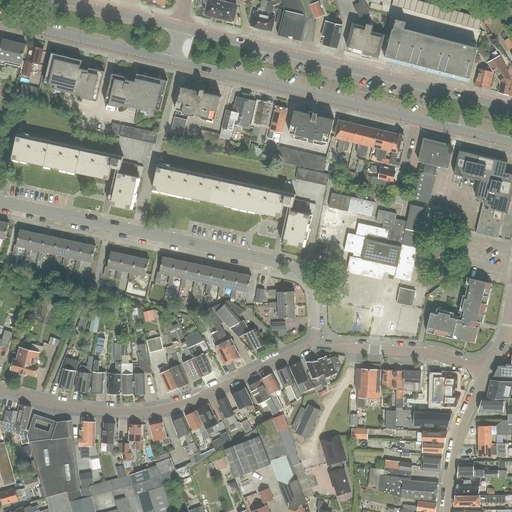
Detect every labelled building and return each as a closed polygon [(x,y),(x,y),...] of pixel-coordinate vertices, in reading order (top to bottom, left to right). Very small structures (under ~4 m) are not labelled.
[(216,0),(203,0),(203,3),(208,4),(205,13),(207,16),(212,17),(216,0)] [(218,0),(216,0),(212,17),(222,20),(226,3),(218,1),(218,0)] [(234,21),(237,8),(236,6),(229,4),(229,0),(227,0),(226,3),(222,20),(231,22),(234,21)] [(261,30),(268,2),(262,0),(259,13),(254,12),(251,27),(261,30)] [(280,3),(280,0),(270,0),(271,3),(268,2),(261,30),(271,32),(274,20),(274,17),(270,16),(272,9),(274,9),(273,5),(280,3)] [(281,0),(284,10),(278,36),(303,42),(308,23),(300,0),(281,0)] [(307,0),(315,20),(324,16),(319,3),(317,4),(315,0),(307,0)] [(368,0),(368,1),(371,2),(370,8),(381,11),(383,5),(380,4),(381,0),(368,0)] [(482,19),(415,0),(393,0),(392,6),(478,30),(482,19)] [(360,3),(353,7),(360,18),(371,12),(370,11),(364,1),(360,3)] [(406,22),(396,20),(394,29),(393,29),(385,60),(470,82),(478,48),(405,29),(406,22)] [(340,37),(342,26),(326,22),(322,37),(324,38),(323,45),(338,49),(341,37),(340,37)] [(379,59),(385,35),(372,32),(374,26),(367,25),(367,28),(353,24),(347,47),(363,51),(362,54),(379,59)] [(0,62),(21,67),(26,45),(3,39),(0,51),(0,62)] [(40,65),(44,49),(31,46),(28,61),(26,61),(23,74),(30,76),(33,63),(40,65)] [(97,102),(105,72),(89,68),(90,67),(81,65),(82,60),(52,53),(45,82),(55,85),(54,88),(82,96),(81,98),(97,102)] [(489,53),(483,56),(486,62),(492,59),(489,53)] [(509,95),(511,83),(508,82),(509,78),(504,77),(504,76),(508,72),(500,57),(487,63),(492,70),(492,71),(493,72),(502,83),(499,92),(509,95)] [(489,90),(494,73),(479,69),(474,86),(489,90)] [(112,74),(105,104),(121,107),(121,105),(149,112),(150,108),(161,111),(168,81),(138,74),(136,78),(128,77),(112,74)] [(22,84),(19,95),(31,98),(34,87),(22,84)] [(216,119),(221,96),(205,92),(205,90),(201,89),(201,92),(182,87),(178,101),(177,101),(175,110),(216,119)] [(251,125),(249,124),(255,102),(238,98),(235,107),(233,106),(232,112),(227,111),(221,135),(226,136),(227,135),(231,133),(234,124),(245,126),(244,129),(250,130),(251,125)] [(267,126),(271,106),(260,103),(252,135),(258,136),(261,125),(267,126)] [(283,133),(288,109),(276,107),(269,139),(273,140),(275,132),(283,133)] [(329,142),(334,120),(318,116),(318,113),(314,112),(314,115),(295,110),(290,133),(329,142)] [(182,138),(187,120),(175,117),(170,135),(182,138)] [(342,152),(349,123),(340,121),(335,137),(340,139),(338,148),(340,149),(340,151),(342,152)] [(119,136),(121,124),(113,123),(111,134),(119,136)] [(354,142),(359,125),(349,123),(342,152),(344,152),(345,150),(347,151),(350,141),(354,142)] [(126,137),(128,126),(122,125),(120,136),(126,137)] [(361,156),(368,128),(359,125),(354,142),(359,143),(356,153),(359,153),(359,156),(361,156)] [(373,147),(377,130),(368,128),(361,156),(363,157),(364,155),(366,155),(369,145),(373,147)] [(199,143),(217,147),(220,135),(202,130),(199,143)] [(380,161),(387,132),(377,130),(373,147),(378,148),(375,157),(378,158),(377,160),(380,161)] [(392,151),(396,134),(387,132),(380,161),(382,161),(382,159),(385,160),(387,150),(392,151)] [(18,133),(13,159),(21,160),(21,157),(29,159),(29,162),(44,166),(52,167),(53,164),(61,166),(60,169),(82,174),(84,174),(85,171),(93,173),(92,176),(109,180),(112,167),(116,168),(119,169),(113,197),(112,200),(111,205),(131,209),(133,202),(135,192),(138,177),(136,176),(131,175),(126,174),(120,173),(123,162),(124,156),(18,133)] [(400,153),(404,136),(396,134),(392,151),(393,151),(390,163),(392,164),(393,162),(395,162),(398,152),(400,153)] [(451,146),(426,140),(420,162),(421,162),(412,200),(429,204),(438,166),(446,168),(451,146)] [(262,150),(251,146),(249,152),(260,156),(262,150)] [(326,164),(328,158),(280,146),(278,156),(276,161),(324,172),(326,164)] [(241,147),(240,154),(247,155),(248,148),(241,147)] [(475,233),(498,239),(504,213),(508,214),(511,196),(511,174),(505,173),(508,160),(460,149),(454,174),(479,180),(475,197),(480,198),(479,203),(483,204),(475,233)] [(156,177),(153,189),(163,191),(163,188),(173,191),(172,193),(185,196),(191,198),(192,195),(201,197),(200,200),(220,204),(220,201),(230,203),(229,206),(248,210),(256,212),(256,210),(264,211),(264,213),(281,217),(283,205),(288,206),(291,207),(283,243),(304,247),(311,215),(303,213),(298,212),(293,211),(295,200),(296,194),(158,164),(156,177)] [(393,182),(395,171),(388,170),(388,169),(372,166),(371,172),(379,174),(378,178),(367,176),(365,182),(389,187),(390,182),(393,182)] [(332,193),(329,207),(348,211),(351,197),(332,193)] [(351,197),(348,211),(371,216),(374,202),(351,197)] [(407,222),(396,220),(397,214),(378,210),(377,217),(375,222),(384,224),(383,229),(359,224),(356,235),(348,234),(344,251),(353,253),(353,257),(351,257),(347,273),(382,280),(383,274),(395,277),(395,278),(411,282),(418,249),(417,249),(420,235),(426,209),(411,205),(407,222)] [(0,238),(6,240),(9,223),(0,221),(0,238)] [(15,246),(13,255),(17,256),(19,247),(27,248),(29,249),(33,232),(20,230),(17,246),(15,246)] [(27,248),(25,258),(30,259),(32,249),(40,251),(42,252),(46,235),(33,232),(29,249),(27,248)] [(40,251),(38,260),(42,261),(44,252),(53,254),(55,254),(58,238),(46,235),(42,252),(40,251)] [(53,254),(51,263),(55,264),(57,255),(65,257),(67,257),(71,241),(58,238),(55,254),(53,254)] [(65,257),(63,266),(67,267),(69,258),(78,259),(80,260),(83,243),(71,241),(67,257),(65,257)] [(78,259),(75,269),(79,270),(82,260),(92,263),(96,246),(83,243),(80,260),(78,259)] [(106,267),(104,277),(108,278),(110,269),(118,270),(120,271),(124,255),(111,252),(107,267),(106,267)] [(118,270),(116,280),(120,281),(122,271),(130,273),(133,273),(136,257),(124,255),(120,271),(118,270)] [(130,273),(128,283),(133,284),(135,274),(145,276),(149,260),(136,257),(133,273),(130,273)] [(158,272),(155,283),(160,284),(162,274),(170,275),(172,276),(176,260),(163,257),(160,273),(158,272)] [(170,275),(168,285),(172,286),(174,276),(182,278),(185,279),(188,263),(176,260),(172,276),(170,275)] [(182,278),(180,288),(185,289),(187,279),(195,281),(197,281),(201,265),(188,263),(185,279),(182,278)] [(195,281),(193,291),(197,292),(199,282),(207,284),(210,284),(214,268),(201,265),(197,281),(195,281)] [(223,287),(226,271),(214,268),(210,284),(207,284),(205,293),(210,294),(212,285),(220,286),(223,287)] [(235,290),(239,273),(226,271),(223,287),(220,286),(218,296),(222,297),(225,287),(233,289),(235,290)] [(233,289),(230,299),(235,300),(237,290),(248,292),(251,276),(239,273),(235,290),(233,289)] [(482,324),(492,284),(467,278),(458,314),(437,309),(436,314),(431,313),(426,333),(453,340),(453,339),(475,344),(477,335),(478,335),(481,324),(482,324)] [(454,278),(452,278),(429,295),(436,297),(437,292),(441,293),(442,287),(447,288),(448,283),(453,284),(454,278)] [(412,307),(415,291),(400,288),(396,304),(412,307)] [(265,290),(257,289),(255,302),(262,304),(265,290)] [(278,291),(268,291),(268,296),(278,295),(278,303),(278,306),(295,305),(295,292),(278,293),(278,291)] [(133,309),(133,301),(125,301),(124,309),(133,309)] [(227,302),(212,308),(224,322),(234,334),(238,338),(244,335),(253,352),(264,346),(256,330),(250,333),(244,321),(242,322),(238,317),(245,312),(227,302)] [(278,303),(268,304),(269,309),(279,308),(279,319),(296,318),(295,305),(278,306),(278,303)] [(212,308),(202,311),(204,313),(208,318),(210,322),(217,331),(218,332),(217,332),(232,361),(240,357),(231,339),(229,340),(223,329),(221,325),(224,322),(212,308)] [(153,310),(144,312),(147,323),(156,320),(153,310)] [(82,316),(79,324),(86,326),(88,318),(82,316)] [(272,322),(273,330),(287,329),(286,322),(272,322)] [(169,327),(168,328),(170,333),(171,332),(179,329),(177,324),(169,327)] [(13,333),(5,331),(3,340),(0,339),(0,348),(1,346),(8,348),(13,333)] [(188,347),(189,346),(203,340),(198,331),(184,337),(188,347)] [(217,331),(211,334),(211,335),(217,346),(215,347),(225,365),(232,361),(217,332),(218,332),(217,331)] [(91,393),(103,394),(104,381),(105,380),(105,373),(98,373),(100,361),(101,349),(103,349),(105,338),(98,337),(94,360),(94,361),(92,373),(91,393)] [(147,341),(150,353),(163,350),(160,338),(147,341)] [(42,353),(44,347),(33,344),(31,350),(21,347),(17,360),(15,359),(13,370),(36,376),(39,365),(37,365),(40,352),(42,353)] [(144,345),(138,345),(137,345),(139,362),(148,360),(146,344),(144,345)] [(202,377),(212,372),(203,354),(198,356),(193,346),(188,349),(202,377)] [(192,382),(202,377),(188,349),(183,351),(188,361),(183,364),(192,382)] [(176,367),(170,370),(173,376),(178,388),(189,384),(180,365),(175,353),(171,355),(171,356),(176,367)] [(88,392),(91,376),(94,358),(88,357),(86,367),(80,366),(79,372),(78,372),(75,390),(88,392)] [(326,378),(330,377),(337,374),(335,369),(340,366),(338,361),(339,360),(338,358),(336,357),(330,359),(328,360),(327,357),(319,360),(319,362),(326,378)] [(59,387),(66,389),(67,390),(69,391),(70,390),(72,390),(79,361),(66,358),(64,369),(59,387)] [(326,378),(319,362),(313,362),(313,361),(308,361),(308,362),(307,362),(313,379),(320,376),(321,378),(320,379),(323,387),(331,383),(329,380),(331,379),(330,377),(326,378)] [(290,366),(294,376),(298,384),(303,382),(307,390),(307,391),(314,388),(310,379),(308,379),(300,362),(290,366)] [(120,395),(121,376),(121,374),(121,363),(116,363),(115,374),(109,374),(108,381),(110,383),(109,394),(120,395)] [(122,364),(122,375),(128,375),(134,375),(133,367),(133,364),(129,364),(122,364)] [(511,365),(511,366),(511,365),(506,365),(506,367),(499,366),(494,377),(511,377),(511,365)] [(133,367),(134,375),(134,376),(134,395),(145,394),(145,374),(140,374),(140,367),(133,367)] [(277,372),(279,376),(284,388),(290,385),(297,401),(301,398),(288,367),(283,369),(281,368),(279,369),(278,371),(277,372)] [(163,368),(159,370),(160,374),(160,375),(161,376),(168,393),(178,388),(173,376),(170,370),(165,372),(163,368)] [(365,380),(366,369),(357,369),(356,389),(358,389),(357,408),(365,408),(366,399),(367,380),(365,380)] [(367,380),(366,399),(380,399),(381,370),(366,369),(365,380),(367,380)] [(393,389),(393,370),(383,370),(382,389),(393,389)] [(403,391),(403,376),(404,371),(393,370),(393,389),(397,389),(397,398),(397,410),(402,410),(402,398),(403,391)] [(421,391),(421,390),(422,372),(404,371),(403,391),(414,391),(421,391)] [(279,411),(284,409),(275,393),(281,390),(273,374),(272,375),(270,374),(267,375),(267,377),(263,379),(279,411)] [(134,395),(134,376),(134,375),(128,375),(122,375),(123,395),(134,395)] [(435,378),(433,405),(442,405),(442,408),(443,408),(457,409),(462,397),(456,397),(456,396),(456,390),(458,390),(459,377),(458,377),(444,377),(444,379),(435,378)] [(274,415),(278,413),(271,398),(270,399),(261,380),(255,383),(254,383),(252,384),(251,385),(249,386),(259,405),(266,401),(274,415)] [(303,382),(298,384),(302,393),(307,390),(303,382)] [(487,399),(509,400),(511,386),(511,383),(491,382),(487,399)] [(250,413),(256,410),(253,403),(246,388),(233,394),(240,409),(246,406),(250,413)] [(241,424),(238,422),(226,397),(224,398),(222,397),(219,399),(219,400),(217,401),(223,412),(220,413),(224,420),(226,419),(231,431),(237,429),(238,431),(243,428),(241,424)] [(511,399),(509,400),(487,399),(482,399),(480,406),(479,406),(479,410),(479,412),(503,413),(504,402),(509,403),(509,408),(508,408),(508,421),(511,420),(511,399)] [(13,411),(11,424),(22,426),(20,431),(20,434),(23,444),(29,442),(26,432),(32,408),(32,407),(20,404),(20,405),(18,412),(13,411)] [(307,437),(320,411),(309,405),(296,432),(307,437)] [(211,427),(219,423),(215,415),(214,416),(209,407),(207,406),(197,410),(206,429),(211,427)] [(205,440),(209,438),(197,411),(192,413),(191,413),(189,414),(188,415),(186,416),(193,431),(199,428),(205,440)] [(414,411),(413,425),(448,427),(452,412),(449,412),(414,411)] [(288,426),(287,423),(283,414),(275,417),(294,466),(300,463),(288,433),(285,434),(284,430),(288,428),(287,427),(288,426)] [(189,445),(195,442),(191,432),(190,432),(184,417),(173,421),(180,437),(185,435),(189,445)] [(290,511),(304,511),(302,504),(307,503),(305,496),(293,467),(288,454),(287,455),(273,419),(258,427),(280,486),(289,510),(289,509),(290,511)] [(92,496),(90,486),(81,489),(72,420),(70,420),(71,424),(57,425),(52,438),(30,431),(28,436),(46,498),(67,492),(72,511),(95,511),(92,496)] [(241,424),(243,428),(246,433),(252,430),(247,420),(241,424)] [(479,444),(497,444),(497,435),(511,435),(511,420),(508,421),(502,421),(502,426),(479,426),(479,444)] [(95,446),(95,443),(96,422),(82,421),(82,430),(80,430),(80,446),(82,458),(91,458),(90,446),(94,446),(95,446)] [(164,445),(171,443),(169,437),(167,438),(163,422),(151,425),(155,441),(162,439),(164,445)] [(113,452),(115,424),(104,423),(103,443),(108,443),(107,451),(113,452)] [(143,450),(143,441),(142,441),(142,425),(129,424),(129,441),(136,441),(136,450),(143,450)] [(257,428),(225,449),(235,477),(270,464),(257,428)] [(352,428),(352,438),(367,439),(368,429),(352,428)] [(222,438),(213,443),(217,452),(233,442),(227,432),(221,436),(222,438)] [(445,443),(447,433),(423,432),(423,442),(445,443)] [(332,472),(329,473),(331,482),(333,482),(337,496),(352,492),(345,468),(344,468),(342,462),(347,460),(340,435),(321,441),(328,466),(330,465),(332,472)] [(190,457),(199,453),(195,442),(189,445),(185,446),(190,457)] [(442,453),(445,443),(423,442),(423,452),(442,453)] [(123,453),(124,461),(131,461),(132,453),(129,453),(129,444),(119,444),(122,453),(123,453)] [(497,444),(479,444),(479,457),(506,457),(506,444),(497,444)] [(29,446),(22,448),(25,458),(32,456),(29,446)] [(202,455),(203,460),(216,452),(214,449),(202,455)] [(157,464),(171,458),(169,452),(164,454),(159,456),(155,458),(157,464)] [(192,462),(202,459),(199,453),(190,457),(192,462)] [(440,472),(442,456),(425,454),(424,462),(422,461),(421,470),(440,472)] [(96,468),(103,467),(102,457),(94,458),(96,468)] [(159,469),(173,464),(171,458),(157,464),(157,465),(159,469)] [(224,458),(214,462),(218,472),(228,467),(224,458)] [(186,466),(188,469),(203,461),(202,459),(192,462),(186,465),(186,466)] [(412,472),(413,464),(387,460),(387,461),(384,462),(383,468),(385,468),(412,472)] [(174,471),(176,470),(173,464),(159,469),(142,475),(145,482),(150,480),(156,478),(162,476),(162,475),(168,473),(174,471)] [(301,464),(293,467),(305,496),(314,497),(301,464)] [(130,476),(133,485),(145,482),(142,475),(159,469),(157,465),(147,469),(130,475),(130,476)] [(478,479),(498,478),(499,471),(484,471),(484,470),(474,470),(474,465),(459,465),(458,479),(478,479)] [(0,468),(0,472),(1,475),(13,472),(11,466),(0,468)] [(124,466),(115,468),(118,478),(126,476),(124,466)] [(190,475),(188,469),(186,466),(180,468),(184,478),(190,475)] [(25,468),(18,470),(20,478),(28,476),(25,468)] [(174,471),(178,480),(184,478),(180,468),(176,470),(174,471)] [(412,472),(385,468),(384,471),(374,470),(371,490),(378,490),(402,498),(437,501),(439,483),(411,481),(412,472)] [(171,483),(178,480),(174,471),(168,473),(171,483)] [(13,472),(1,475),(2,481),(15,477),(13,472)] [(165,485),(171,483),(168,473),(162,475),(162,476),(165,485)] [(125,477),(128,486),(133,485),(130,476),(125,477)] [(165,486),(165,485),(162,476),(156,478),(159,488),(164,486),(165,486)] [(15,477),(2,481),(4,486),(16,483),(15,477)] [(123,488),(128,486),(125,477),(120,478),(123,488)] [(25,482),(27,488),(40,484),(38,478),(25,482)] [(153,489),(159,488),(156,478),(150,480),(153,489)] [(458,479),(456,494),(476,494),(478,479),(458,479)] [(147,491),(149,491),(153,489),(150,480),(145,482),(146,486),(147,491)] [(135,490),(146,486),(145,482),(133,485),(135,490)] [(146,486),(135,490),(136,495),(138,494),(147,491),(146,486)] [(171,511),(165,490),(164,486),(159,488),(153,489),(149,491),(150,496),(151,501),(153,506),(154,511),(171,511)] [(18,497),(23,496),(21,489),(16,491),(15,489),(0,493),(3,505),(19,500),(18,497)] [(269,489),(260,492),(264,504),(273,501),(269,489)] [(140,499),(150,496),(149,491),(147,491),(138,494),(140,499)] [(506,495),(456,496),(454,507),(471,507),(471,508),(480,508),(480,506),(481,506),(481,501),(505,501),(506,495)] [(141,504),(151,501),(150,496),(140,499),(141,504)] [(332,511),(333,511),(323,510),(324,501),(319,500),(317,509),(320,510),(319,511),(332,511)] [(143,509),(153,506),(151,501),(141,504),(143,509)] [(423,511),(435,511),(437,503),(419,501),(418,507),(404,505),(403,509),(423,511)]
